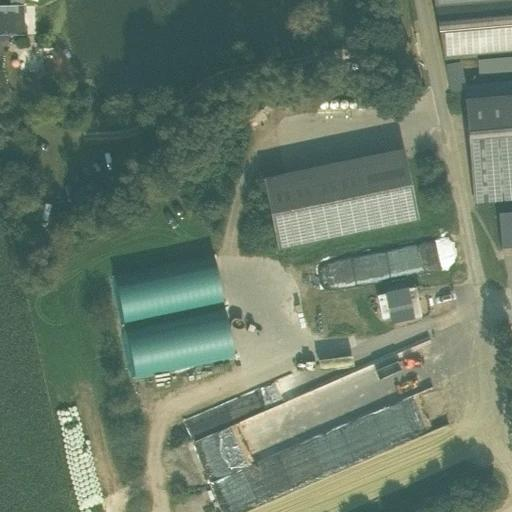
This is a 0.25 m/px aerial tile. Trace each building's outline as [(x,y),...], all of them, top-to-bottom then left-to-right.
[(511,0),(434,7),(444,64),(477,61),(511,57),(511,0)] [(0,36),(24,36),(23,7),(0,7),(0,36)] [(511,57),(477,61),(478,74),(511,71),(511,57)] [(464,86),(465,101),(511,97),(511,80),(463,83),(464,86)] [(511,98),(465,102),(474,202),(511,198),(511,98)] [(404,153),(357,163),(371,231),(418,221),(404,153)] [(277,251),(371,231),(357,163),(263,182),(277,251)] [(511,213),(497,215),(500,250),(511,249),(511,213)] [(224,308),(214,257),(114,278),(124,328),(224,308)] [(416,288),(377,297),(382,321),(390,320),(391,325),(422,319),(416,288)] [(225,309),(124,330),(135,379),(235,359),(225,309)] [(185,415),(221,511),(347,511),(385,498),(379,484),(384,482),(380,470),(369,474),(363,460),(417,439),(402,400),(442,385),(426,343),(313,386),(307,369),(185,415)]
